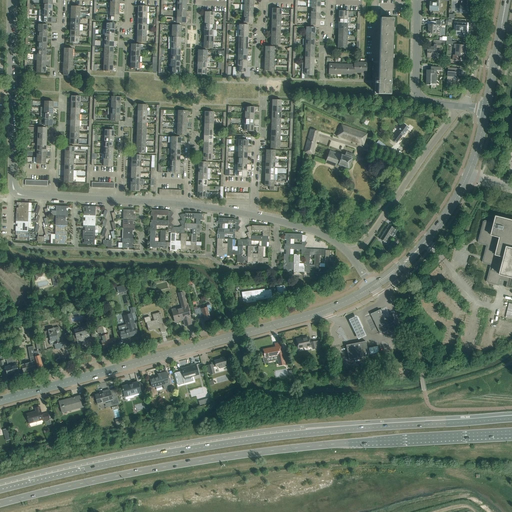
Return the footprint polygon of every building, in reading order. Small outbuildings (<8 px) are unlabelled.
[(429,2),(430,2),(430,11),(439,12),(439,0),(428,0),(429,2)] [(467,1),(459,0),(459,6),(461,6),(460,13),(469,13),(470,6),(466,6),(467,1)] [(375,85),(375,94),(378,94),(391,94),(390,94),(393,19),(393,18),(380,18),(381,18),(379,63),(378,77),(378,78),(377,78),(377,81),(375,81),(375,85)] [(441,25),(441,21),(436,22),(428,21),(428,25),(429,25),(429,34),(437,34),(437,25),(441,25)] [(467,33),(468,23),(455,22),(454,25),(456,26),(456,32),(462,33),(462,37),(468,37),(468,33),(467,33)] [(79,43),(79,37),(70,36),(70,42),(73,43),(73,45),(82,45),(82,43),(79,43)] [(428,47),(427,57),(436,58),(437,48),(442,48),(442,44),(434,43),(434,47),(428,47)] [(465,49),(464,49),(464,46),(465,46),(466,46),(455,44),(454,48),(456,48),(455,56),(453,55),(453,60),(455,61),(457,61),(460,61),(460,56),(464,57),(465,49)] [(139,69),(140,63),(131,62),(130,68),(139,69),(139,71),(143,71),(143,69),(139,69)] [(233,66),(233,76),(243,77),(244,73),(246,73),(247,67),(238,67),(233,66)] [(179,76),(180,67),(171,67),(170,73),(175,73),(174,76),(179,76)] [(436,84),(437,71),(441,71),(441,67),(431,67),(431,70),(427,70),(427,85),(431,85),(431,84),(436,84)] [(461,76),(462,69),(448,68),(447,82),(447,83),(446,87),(452,87),(452,77),(456,77),(456,75),(461,76)] [(72,76),(72,69),(63,69),(63,76),(67,76),(67,78),(73,78),(73,76),(72,76)] [(313,76),(314,69),(305,69),(302,69),(302,71),(304,72),(304,75),(304,78),(310,79),(311,75),(312,75),(313,76)] [(392,140),(396,143),(403,134),(404,134),(409,128),(403,123),(398,130),(399,131),(392,140)] [(254,131),(254,125),(245,125),(244,133),(248,133),(248,131),(254,131)] [(341,125),(337,136),(363,145),(368,133),(367,133),(341,125)] [(304,153),(311,155),(313,155),(316,142),(315,142),(318,131),(311,129),(304,153)] [(383,143),(385,140),(379,135),(377,139),(383,143)] [(326,160),(337,164),(349,168),(354,155),(346,152),(345,156),(341,154),(329,150),(326,160)] [(274,187),(274,180),(265,180),(265,186),(270,186),(270,190),(277,190),(277,187),(274,187)] [(16,212),(28,212),(29,203),(16,202),(16,204),(18,204),(18,208),(16,208),(16,212)] [(51,210),(51,215),(56,215),(56,216),(68,216),(68,212),(66,212),(66,208),(68,208),(68,206),(56,206),(56,210),(51,210)] [(95,216),(95,207),(95,206),(83,206),(83,208),(85,208),(85,211),(83,211),(83,216),(95,216)] [(135,210),(123,209),(123,219),(135,219),(135,215),(133,215),(133,212),(135,212),(135,210)] [(168,218),(168,211),(168,210),(151,210),(151,216),(153,216),(152,220),(156,220),(157,215),(168,215),(168,221),(168,218)] [(31,220),(31,217),(28,217),(28,212),(16,212),(16,221),(28,222),(35,222),(35,220),(31,220)] [(202,220),(203,214),(185,213),(185,214),(185,218),(196,219),(196,224),(200,224),(200,220),(202,220)] [(68,218),(68,216),(56,216),(55,225),(67,225),(67,221),(66,221),(66,218),(68,218)] [(95,225),(95,216),(83,216),(83,218),(85,218),(85,221),(83,221),(83,225),(95,225)] [(511,220),(496,216),(494,223),(484,220),(478,243),(486,246),(482,263),(491,265),(486,282),(498,286),(499,286),(500,280),(507,282),(506,288),(511,289),(511,220)] [(218,218),(217,224),(220,224),(219,229),(224,229),(224,228),(224,223),(235,224),(235,229),(235,226),(235,220),(235,219),(218,218)] [(135,221),(135,219),(123,219),(122,228),(135,229),(135,225),(133,225),(133,221),(135,221)] [(168,224),(168,221),(156,220),(152,220),(151,220),(150,226),(152,227),(152,230),(156,231),(156,225),(167,226),(168,226),(168,224)] [(27,231),(28,222),(16,221),(16,223),(17,223),(17,227),(15,227),(15,231),(27,231)] [(202,230),(202,224),(200,224),(196,224),(185,223),(184,227),(184,228),(193,229),(192,234),(196,234),(200,234),(200,230),(202,230)] [(67,227),(67,225),(55,225),(55,234),(67,235),(67,231),(65,231),(65,227),(67,227)] [(95,235),(95,225),(83,225),(83,227),(85,227),(85,230),(83,230),(83,234),(95,235)] [(252,225),(252,226),(252,231),(263,231),(263,236),(269,236),(269,226),(252,225)] [(389,225),(386,229),(380,239),(388,244),(390,241),(387,239),(390,234),(393,237),(397,230),(389,225)] [(134,231),(135,229),(122,228),(122,238),(134,238),(134,234),(132,234),(133,231),(134,231)] [(217,229),(217,234),(219,235),(219,239),(222,239),(224,239),(224,234),(235,234),(235,233),(235,229),(224,228),(224,229),(217,229)] [(156,231),(152,230),(150,230),(149,248),(156,248),(156,246),(160,246),(160,242),(158,242),(158,241),(155,241),(155,231),(156,231)] [(29,231),(27,231),(15,231),(15,235),(17,235),(17,239),(15,239),(15,241),(29,241),(29,231)] [(160,231),(160,242),(160,246),(160,248),(166,248),(166,246),(170,247),(170,242),(165,242),(165,231),(160,231)] [(175,245),(176,233),(170,233),(170,242),(170,247),(170,250),(176,251),(176,249),(180,249),(180,245),(175,245)] [(186,233),(184,233),(181,233),(180,245),(180,249),(180,251),(187,251),(187,249),(191,249),(191,245),(186,245),(186,233)] [(67,239),(67,235),(55,234),(55,239),(53,239),(53,244),(55,244),(67,244),(67,242),(65,242),(65,239),(67,239)] [(94,244),(95,235),(83,234),(83,239),(84,239),(84,242),(82,242),(82,244),(94,244)] [(196,245),(196,234),(192,234),(191,234),(191,245),(191,249),(190,251),(197,252),(197,250),(201,250),(201,252),(201,243),(200,243),(199,245),(196,245)] [(302,239),(302,234),(284,234),(284,240),(286,240),(286,244),(290,244),(290,238),(302,239)] [(269,236),(263,236),(251,235),(251,240),(251,241),(261,241),(261,246),(263,246),(267,247),(267,242),(269,242),(269,239),(268,239),(268,236),(269,236)] [(134,243),(134,238),(122,238),(122,243),(119,243),(119,247),(134,248),(134,246),(132,246),(132,243),(134,243)] [(395,248),(400,240),(396,238),(391,246),(395,248)] [(227,255),(227,239),(225,239),(225,240),(226,241),(227,241),(227,247),(222,247),(222,239),(219,239),(217,239),(216,256),(222,257),(223,254),(227,255)] [(237,246),(232,246),(232,239),(227,239),(227,255),(227,257),(233,257),(233,255),(237,255),(237,251),(237,246)] [(301,244),(290,244),(286,244),(284,244),(284,250),(286,250),(286,254),(289,254),(293,255),(293,249),(301,249),(301,248),(301,244)] [(242,257),(243,246),(237,245),(237,246),(237,251),(237,255),(237,262),(239,262),(239,263),(243,263),(243,261),(247,261),(247,257),(242,257)] [(253,246),(251,246),(248,246),(247,257),(247,261),(247,263),(250,263),(253,264),(253,262),(257,262),(258,254),(253,253),(253,246)] [(263,258),(263,246),(261,246),(258,246),(258,254),(257,262),(257,263),(260,263),(260,264),(263,264),(263,262),(268,262),(268,264),(268,258),(263,258)] [(330,262),(331,250),(325,250),(325,256),(324,267),(325,267),(325,268),(331,268),(331,266),(335,266),(335,262),(330,262)] [(294,262),(289,262),(289,254),(286,254),(284,254),(283,271),(289,272),(289,270),(293,270),(294,262)] [(299,266),(299,255),(294,255),(294,262),(293,270),(294,270),(293,271),(296,271),(296,272),(299,272),(299,271),(304,272),(304,266),(299,266)] [(304,255),(304,266),(304,272),(306,272),(306,273),(310,273),(310,272),(314,273),(314,272),(314,266),(314,265),(309,265),(309,255),(304,255)] [(319,266),(320,255),(317,255),(315,255),(314,255),(314,265),(314,266),(314,272),(317,272),(320,272),(324,272),(325,272),(325,268),(325,267),(324,267),(319,266)] [(126,285),(117,287),(118,293),(128,290),(126,285)] [(285,285),(277,286),(278,294),(286,293),(285,285)] [(265,289),(242,292),(242,297),(245,296),(246,298),(246,303),(256,301),(256,298),(263,297),(263,298),(272,296),(271,289),(265,290),(265,289)] [(182,307),(172,310),(175,322),(181,320),(181,319),(183,319),(185,326),(191,324),(190,318),(191,318),(187,305),(187,306),(184,295),(183,292),(178,293),(179,296),(182,307)] [(194,309),(195,310),(196,315),(199,314),(200,318),(204,317),(205,320),(210,319),(207,307),(202,308),(201,307),(194,309)] [(388,327),(380,310),(371,314),(380,332),(380,333),(389,329),(388,327)] [(145,323),(146,322),(149,331),(159,328),(161,332),(165,331),(160,314),(161,314),(160,314),(160,312),(152,314),(154,320),(151,321),(149,316),(144,318),(145,323)] [(126,324),(118,326),(122,341),(123,341),(122,338),(128,337),(128,336),(136,333),(133,324),(134,324),(132,313),(121,316),(121,317),(124,316),(126,324)] [(356,316),(348,320),(358,339),(366,336),(356,316)] [(84,339),(90,337),(87,326),(74,329),(74,331),(72,332),(73,335),(75,335),(79,347),(80,352),(87,350),(84,339)] [(108,347),(105,334),(104,333),(103,326),(102,326),(95,328),(96,334),(100,333),(102,340),(101,340),(103,348),(108,347)] [(62,339),(59,327),(54,328),(54,327),(47,329),(48,330),(44,331),(46,340),(50,339),(50,341),(53,340),(55,350),(65,347),(63,342),(61,342),(61,339),(62,339)] [(108,333),(105,334),(108,347),(113,346),(113,345),(116,344),(114,338),(111,338),(109,338),(108,333)] [(310,343),(309,340),(308,337),(297,339),(298,348),(312,345),(313,349),(316,348),(315,341),(311,342),(312,342),(310,343)] [(368,356),(366,341),(346,345),(349,360),(368,356)] [(285,364),(282,347),(281,342),(275,343),(276,348),(273,348),(273,347),(263,349),(265,358),(273,356),(273,355),(278,354),(280,365),(279,365),(285,364)] [(34,356),(35,356),(34,351),(33,346),(28,347),(29,357),(31,362),(21,364),(23,372),(34,369),(37,368),(34,356)] [(379,352),(378,346),(368,348),(370,354),(379,352)] [(40,355),(39,355),(37,350),(34,351),(35,356),(34,356),(37,368),(43,367),(40,355)] [(11,357),(9,358),(13,373),(19,372),(16,363),(14,364),(14,361),(12,360),(11,357)] [(226,361),(226,360),(225,360),(224,357),(220,358),(221,359),(214,361),(215,364),(212,365),(212,364),(208,365),(211,374),(215,373),(213,367),(219,366),(220,368),(227,366),(226,364),(226,361)] [(9,358),(8,358),(6,359),(8,365),(4,366),(7,375),(13,373),(9,358)] [(199,375),(197,369),(196,364),(191,365),(191,367),(187,368),(182,369),(183,371),(182,371),(183,372),(185,378),(185,377),(192,375),(192,376),(199,375)] [(171,388),(168,377),(167,372),(162,373),(161,374),(157,375),(158,377),(150,379),(153,388),(163,385),(165,390),(171,388)] [(125,397),(133,395),(141,393),(138,382),(122,386),(123,389),(122,389),(123,390),(125,397)] [(119,403),(115,390),(110,391),(109,390),(110,390),(100,393),(100,394),(92,396),(92,397),(93,396),(93,399),(96,398),(97,403),(101,402),(101,403),(105,401),(107,407),(119,403)] [(83,409),(81,401),(80,396),(74,397),(73,398),(74,399),(67,401),(66,400),(68,399),(68,398),(58,401),(59,405),(60,404),(63,415),(62,411),(73,408),(73,410),(80,408),(80,407),(82,406),(83,409)] [(27,416),(27,417),(29,423),(43,420),(43,421),(45,420),(46,425),(50,424),(49,419),(47,413),(42,415),(40,407),(35,408),(36,413),(33,413),(27,414),(27,416)]
